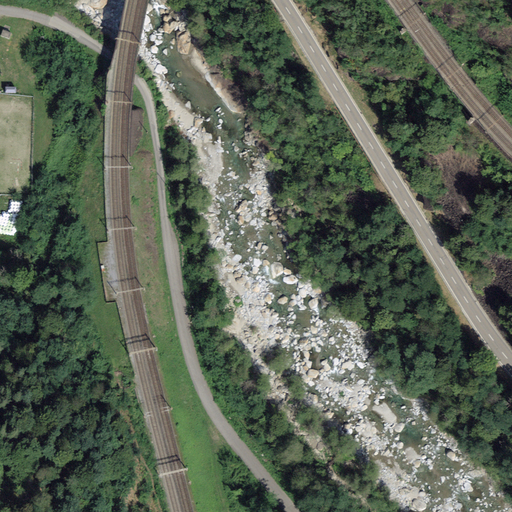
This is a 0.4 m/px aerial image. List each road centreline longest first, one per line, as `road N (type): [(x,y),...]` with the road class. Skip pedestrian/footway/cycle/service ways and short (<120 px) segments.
road 1 (track): [(293,511),(221,426),(198,382),(141,86),(69,31),(0,11)]
road 2 (primary): [(511,363),(280,0)]
